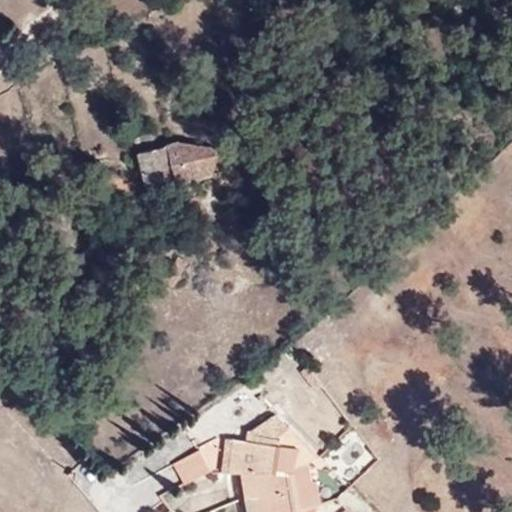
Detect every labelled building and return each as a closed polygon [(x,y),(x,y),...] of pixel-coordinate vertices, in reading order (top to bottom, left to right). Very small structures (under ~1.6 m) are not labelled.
[(150,203),(177,197),(177,193),(196,189),(197,178),(213,182),(212,159),(175,150),(139,157),(150,203)] [(214,185),(213,182),(197,178),(196,189),(214,185)] [(195,269),(190,273),(197,280),(201,276),(195,269)] [(190,273),(174,287),(181,295),(197,280),(190,273)] [(248,453),(227,449),(224,484),(239,484),(243,511),(306,511),(300,480),(301,475),(312,470),(319,480),(327,475),(277,424),(249,440),(248,453)] [(343,481),(374,458),(353,429),(322,453),(343,481)] [(203,460),(176,475),(188,496),(215,481),(203,460)] [(374,511),(347,486),(336,498),(350,511),(374,511)]
